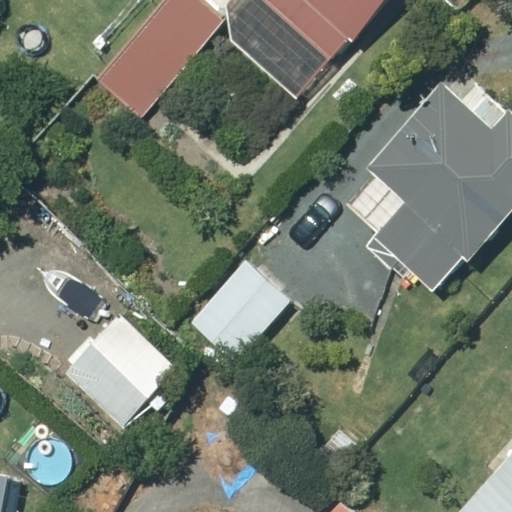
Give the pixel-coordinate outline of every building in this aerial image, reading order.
[(192,0),(181,13),(202,33),(233,0),(192,0)] [(288,0),(349,56),(366,37),(370,41),(406,0),(288,0)] [(386,166),(444,218),(412,254),(450,289),(484,252),(489,257),(511,232),(511,123),(465,81),(386,166)] [(331,241),(305,217),(270,254),(296,278),(331,241)] [(232,269),(243,278),(202,324),(248,365),(304,301),(248,251),(232,269)] [(79,372),(136,425),(191,367),(135,313),(127,322),(111,307),(70,350),(86,365),(79,372)] [(68,415),(51,433),(93,470),(109,452),(68,415)] [(28,511),(35,475),(0,468),(0,511),(28,511)] [(511,511),(511,468),(471,511),(511,511)] [(367,511),(357,503),(348,511),(367,511)]
